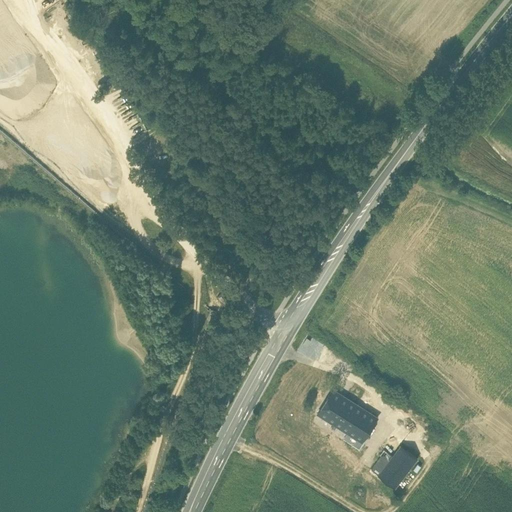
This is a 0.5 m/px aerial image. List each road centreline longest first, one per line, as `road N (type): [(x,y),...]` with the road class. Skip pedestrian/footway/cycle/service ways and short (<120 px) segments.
road 1 (secondary): [(193,511),(287,327),(411,140),(511,14)]
road 2 (track): [(346,442),(379,443),(389,416),(384,403),(350,374),(276,346)]
